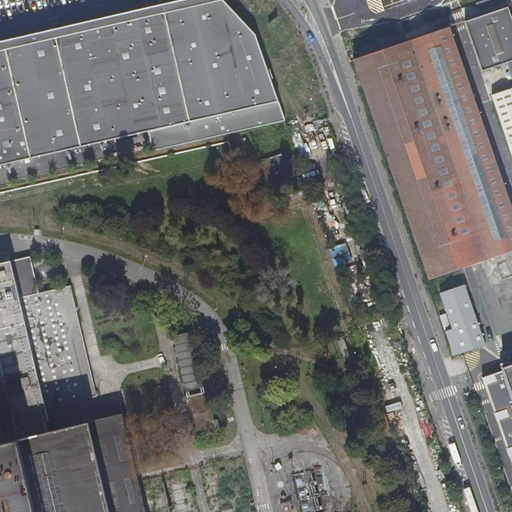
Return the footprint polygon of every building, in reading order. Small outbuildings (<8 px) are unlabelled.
[(0,165),(148,130),(154,152),(252,129),(271,124),(250,35),(222,0),(175,0),(66,26),(74,56),(61,59),(54,28),(0,40),(0,165)] [(511,13),(510,9),(468,23),(485,72),(508,64),(511,74),(511,89),(494,96),(511,148),(511,13)] [(415,41),(356,62),(431,279),(434,278),(452,330),(445,332),(453,356),(484,346),(459,269),(511,251),(511,206),(452,29),(430,36),(429,32),(413,37),(415,41)] [(257,137),(264,169),(277,166),(270,134),(257,137)] [(149,511),(148,506),(126,414),(50,432),(48,422),(50,421),(47,407),(99,395),(73,286),(41,293),(33,257),(0,264),(0,511),(149,511)] [(491,326),(484,329),(488,341),(495,339),(491,326)] [(175,337),(189,396),(209,392),(195,333),(175,337)] [(495,387),(492,396),(505,392),(511,410),(511,366),(510,367),(509,363),(502,366),(503,370),(494,373),(492,379),(495,387)] [(209,392),(189,396),(188,396),(196,434),(201,432),(202,439),(214,436),(213,430),(219,428),(219,426),(223,425),(221,418),(217,419),(211,391),(209,392)] [(492,396),(491,396),(511,456),(511,410),(505,392),(492,396)] [(50,432),(126,414),(124,404),(50,421),(48,422),(50,432)]
